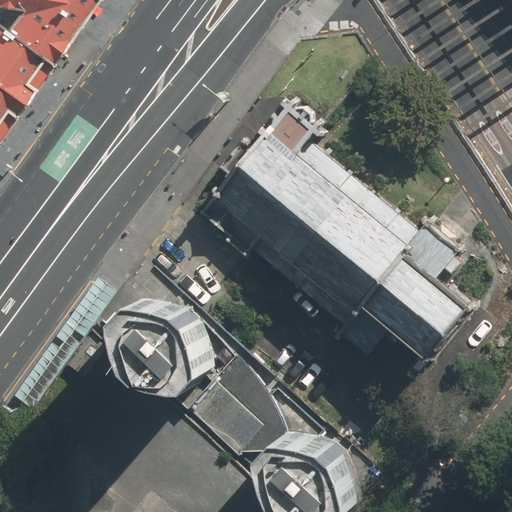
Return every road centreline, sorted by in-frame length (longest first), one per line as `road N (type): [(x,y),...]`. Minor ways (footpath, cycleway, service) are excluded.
road 1 (secondary): [(0,299),(154,95)]
road 2 (secondary): [(511,157),(406,0)]
road 3 (secondary): [(257,0),(230,37),(154,95)]
